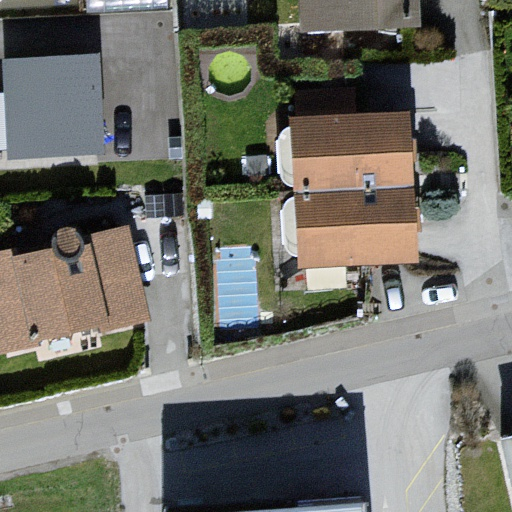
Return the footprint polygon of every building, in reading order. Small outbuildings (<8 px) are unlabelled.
[(398,0),(286,0),(288,38),(399,34),(398,0)] [(98,55),(4,59),(9,156),(103,151),(98,55)] [(267,271),(396,265),(388,110),(259,117),(267,271)] [(119,233),(0,257),(0,359),(140,330),(119,233)] [(511,511),(511,426),(474,435),(490,511),(511,511)] [(363,511),(363,502),(223,511),(363,511)]
